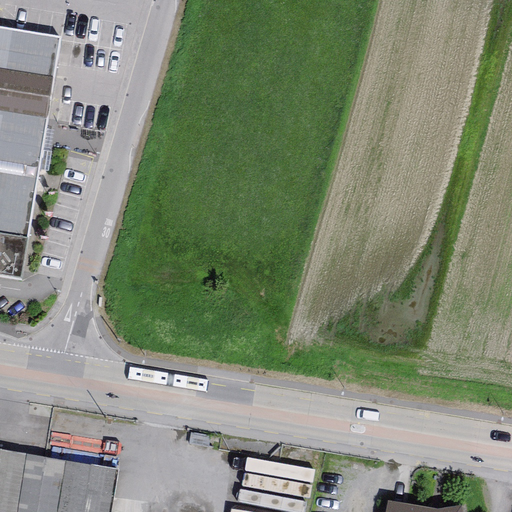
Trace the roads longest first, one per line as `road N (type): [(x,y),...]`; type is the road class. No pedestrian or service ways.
road 1 (primary): [(511,458),(57,379)]
road 2 (residential): [(57,379),(166,0)]
